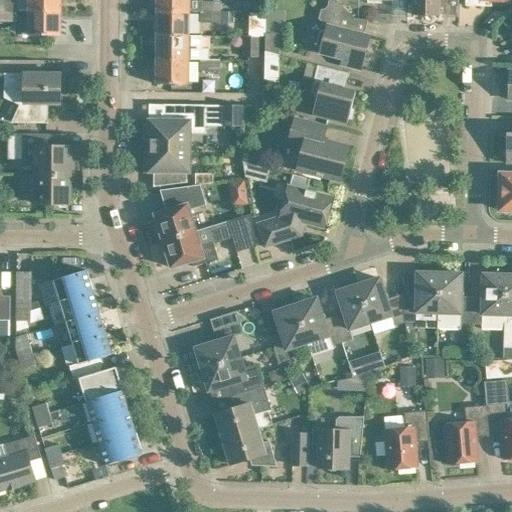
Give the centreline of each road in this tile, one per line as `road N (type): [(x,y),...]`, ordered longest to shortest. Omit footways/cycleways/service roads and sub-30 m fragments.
road 1 (residential): [(342,261),(398,44),(407,39),(465,41),(477,51),(471,236)]
road 2 (residential): [(189,468),(203,492),(225,499),(372,503),(511,491)]
road 3 (residential): [(108,0),(106,184),(120,238)]
road 4 (residential): [(144,324),(342,261)]
road 5 (residential): [(144,324),(189,468)]
road 6 (residential): [(189,468),(45,511)]
road 7 (residential): [(342,261),(442,235),(471,236)]
road 8 (residential): [(0,237),(120,238)]
